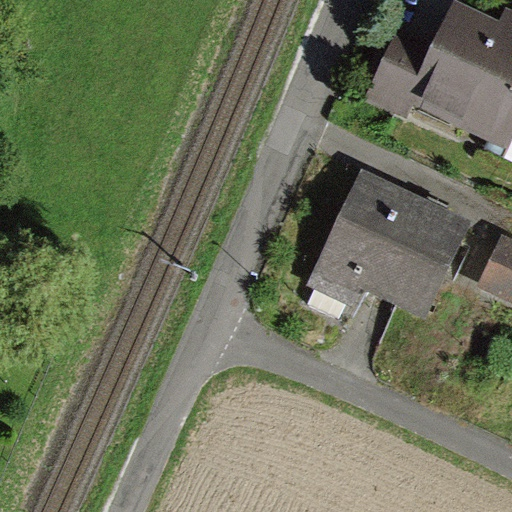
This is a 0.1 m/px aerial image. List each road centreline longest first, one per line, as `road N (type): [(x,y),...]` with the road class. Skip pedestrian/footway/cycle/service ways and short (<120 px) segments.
road 1 (residential): [(341,0),(213,322)]
road 2 (residential): [(213,322),(511,468)]
road 3 (residential): [(213,322),(126,511)]
